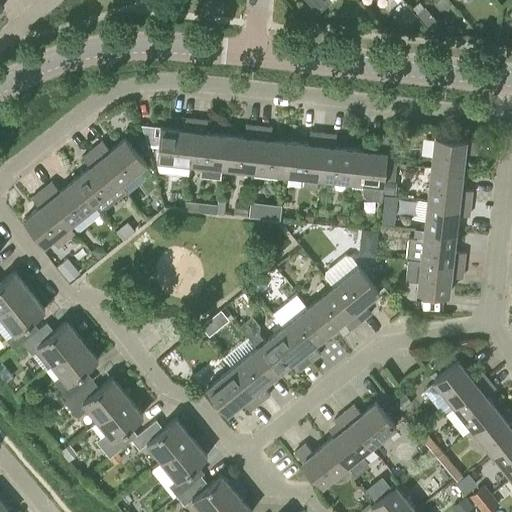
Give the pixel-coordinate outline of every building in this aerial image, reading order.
[(438,25),(424,7),(423,8),(419,2),(412,8),(417,13),(416,13),(431,31),(438,25)] [(181,117),(180,129),(160,126),(156,159),(189,162),(194,118),(181,117)] [(207,120),(194,118),(189,162),(207,164),(205,175),(220,177),(221,166),(225,134),(206,131),(207,120)] [(244,136),(225,134),(221,166),(254,170),(258,125),(245,124),(244,136)] [(140,125),(148,151),(153,150),(152,147),(154,126),(140,125)] [(271,127),(258,125),(254,170),(286,173),(289,141),(270,138),(271,127)] [(289,141),(286,173),(304,175),(303,186),(317,188),(318,177),(323,132),(309,131),(308,143),(289,141)] [(336,134),(323,132),(318,177),(350,180),(354,148),(334,146),(336,134)] [(434,135),(431,167),(462,170),(464,152),(476,154),(477,140),(434,135)] [(125,137),(110,149),(102,140),(92,148),(126,191),(128,193),(154,173),(125,137)] [(373,150),(354,148),(350,180),(365,182),(364,191),(369,197),(382,199),(388,140),(374,138),(373,150)] [(74,178),(95,204),(100,211),(126,191),(92,148),(82,157),(89,166),(74,178)] [(384,189),(394,190),(395,178),(392,178),(394,161),(386,160),(384,189)] [(462,170),(431,167),(427,198),(470,203),(472,190),(460,189),(462,170)] [(52,181),(42,189),(70,224),(95,204),(74,178),(59,190),(52,181)] [(31,197),(39,207),(23,219),(44,245),(51,239),(57,246),(75,231),(70,224),(42,189),(31,197)] [(395,222),(398,192),(384,191),(381,220),(395,222)] [(417,197),(416,217),(424,217),(425,197),(417,197)] [(427,198),(424,229),(455,232),(457,214),(469,215),(470,203),(427,198)] [(195,210),(195,201),(185,200),(184,209),(195,210)] [(248,202),(235,201),(234,212),(247,213),(248,202)] [(281,205),(251,201),(249,215),(280,218),(281,205)] [(346,224),(346,215),(342,215),(337,219),(337,223),(346,224)] [(376,241),(377,227),(361,226),(359,241),(359,250),(375,252),(376,241)] [(424,229),(424,230),(414,228),(413,237),(409,237),(406,258),(420,260),(463,265),(465,252),(453,251),(455,232),(424,229)] [(98,259),(106,253),(102,248),(96,248),(92,251),(98,259)] [(332,286),(361,321),(371,312),(363,303),(379,291),(350,255),(346,255),(325,272),(324,276),(332,286)] [(57,265),(68,280),(79,272),(67,256),(57,265)] [(420,260),(417,292),(448,295),(450,276),(462,277),(463,265),(420,260)] [(0,279),(0,312),(5,309),(29,290),(14,271),(1,281),(0,279)] [(266,286),(259,278),(251,285),(258,293),(266,286)] [(332,286),(307,306),(328,332),(343,320),(350,329),(361,321),(332,286)] [(44,309),(29,290),(5,309),(0,312),(0,330),(14,348),(22,342),(38,328),(31,319),(44,309)] [(307,306),(307,307),(299,297),(281,311),(289,321),(282,326),(310,361),(320,353),(313,344),(328,332),(307,306)] [(282,326),(266,339),(261,333),(261,324),(253,314),(240,325),(257,347),(277,372),(292,360),(300,370),(310,361),(282,326)] [(201,325),(209,334),(218,327),(211,317),(201,325)] [(38,328),(22,342),(44,370),(52,363),(82,340),(67,320),(54,331),(47,322),(38,328)] [(98,359),(82,340),(52,363),(62,375),(54,382),(67,398),(92,378),(85,369),(98,359)] [(257,347),(232,367),(260,402),(270,394),(262,384),(277,372),(257,347)] [(433,380),(434,382),(424,390),(442,413),(453,404),(453,405),(487,378),(479,368),(469,375),(457,360),(433,380)] [(260,402),(232,367),(206,388),(226,413),(242,401),(249,410),(260,402)] [(92,378),(67,398),(64,400),(77,417),(88,408),(97,419),(127,396),(112,376),(99,387),(92,378)] [(495,388),(487,378),(453,405),(472,429),(497,409),(485,395),(495,388)] [(97,419),(107,432),(96,440),(109,457),(115,452),(131,439),(137,434),(130,425),(143,415),(127,396),(97,419)] [(410,404),(404,396),(394,404),(400,412),(410,404)] [(353,404),(344,412),(370,445),(395,425),(376,401),(361,413),(353,404)] [(497,409),(472,429),(492,453),(511,437),(511,420),(508,424),(497,409)] [(341,429),(327,440),(346,465),(356,476),(370,464),(361,453),(370,445),(344,412),(334,420),(341,429)] [(156,419),(137,434),(131,439),(139,449),(147,442),(161,460),(191,436),(176,417),(163,428),(156,419)] [(191,436),(161,460),(171,472),(163,479),(176,495),(197,479),(201,475),(194,466),(207,456),(191,436)] [(511,437),(492,453),(511,478),(511,477),(511,437)] [(327,440),(312,452),(305,443),(294,451),(321,485),(346,465),(327,440)] [(434,440),(428,445),(438,457),(444,452),(434,440)] [(120,458),(115,452),(109,457),(114,463),(120,458)] [(444,452),(438,457),(443,462),(449,458),(444,452)] [(458,470),(452,475),(457,481),(463,476),(458,470)] [(204,487),(197,479),(176,495),(184,505),(185,504),(191,511),(211,511),(236,493),(221,473),(204,487)] [(412,511),(415,510),(395,485),(371,505),(376,511),(412,511)] [(478,505),(493,493),(487,486),(472,498),(478,505)] [(236,493),(211,511),(251,511),(252,511),(236,493)] [(490,511),(501,504),(493,493),(478,505),(483,511),(490,511)] [(454,511),(466,511),(472,507),(465,498),(452,509),(454,511)] [(8,509),(2,502),(0,503),(0,511),(14,511),(10,507),(8,509)]
